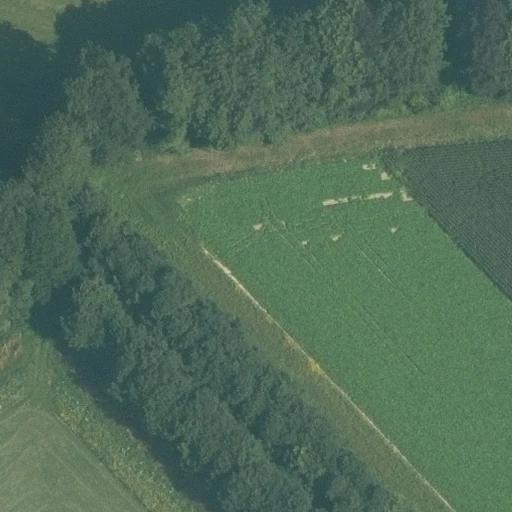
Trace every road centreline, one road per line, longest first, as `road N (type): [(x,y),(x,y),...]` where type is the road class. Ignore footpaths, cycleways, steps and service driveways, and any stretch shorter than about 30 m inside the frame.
road 1 (track): [(511,32),(276,59),(0,141)]
road 2 (track): [(0,187),(313,511)]
